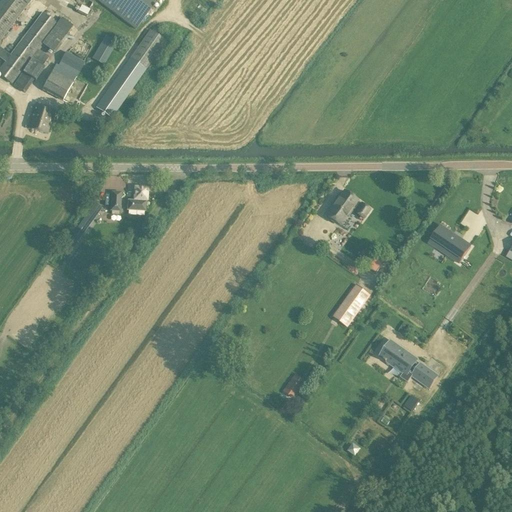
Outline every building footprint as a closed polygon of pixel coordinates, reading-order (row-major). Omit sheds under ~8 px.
[(42,44),(57,24),(42,13),(10,55),(0,47),(0,41),(28,4),(22,0),(0,0),(0,1),(0,58),(5,62),(0,68),(0,74),(11,85),(22,72),(23,72),(13,86),(25,94),(34,80),(36,81),(45,68),(43,66),(49,58),(38,50),(42,44)] [(22,0),(28,4),(31,0),(96,0),(135,30),(158,0),(22,0)] [(86,17),(90,10),(82,6),(78,13),(86,17)] [(62,19),(58,25),(68,33),(73,27),(62,19)] [(58,25),(57,24),(42,44),(54,53),(68,33),(58,25)] [(131,59),(96,109),(111,118),(145,70),(146,70),(165,42),(150,31),(130,59),(131,59)] [(108,59),(118,43),(106,35),(92,59),(104,66),(108,59)] [(56,64),(42,90),(62,102),(76,77),(77,78),(85,63),(66,52),(58,66),(56,64)] [(54,111),(35,105),(28,129),(47,135),(54,111)] [(127,211),(145,213),(146,201),(147,189),(135,188),(134,201),(128,201),(127,211)] [(110,212),(120,213),(121,193),(112,192),(112,194),(108,193),(107,201),(103,201),(102,209),(110,210),(110,212)] [(326,217),(339,226),(340,227),(347,218),(347,219),(353,211),(355,212),(354,213),(363,219),(369,210),(362,204),(362,205),(357,202),(357,201),(343,192),(326,217)] [(92,207),(77,228),(85,233),(99,213),(92,207)] [(440,226),(428,243),(429,243),(435,247),(438,244),(443,247),(440,251),(459,264),(471,247),(458,238),(457,239),(452,236),(453,235),(440,226)] [(332,317),(347,328),(371,296),(355,285),(332,317)] [(405,354),(399,350),(398,348),(390,342),(379,357),(384,360),(383,361),(386,363),(386,362),(391,366),(393,364),(404,372),(400,378),(407,383),(412,377),(429,389),(437,377),(416,362),(417,361),(406,352),(405,354)] [(283,392),(293,399),(305,382),(295,375),(283,392)] [(410,395),(403,406),(411,411),(418,401),(410,395)] [(347,453),(356,456),(359,447),(350,444),(347,453)]
